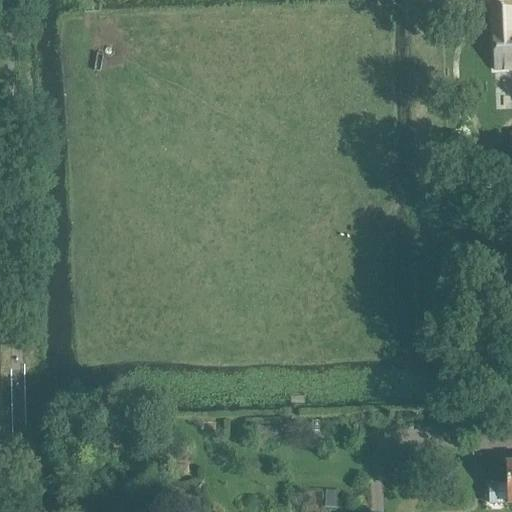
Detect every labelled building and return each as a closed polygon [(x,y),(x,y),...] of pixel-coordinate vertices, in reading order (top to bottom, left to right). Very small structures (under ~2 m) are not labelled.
[(511,9),(493,10),(496,72),(511,70),(511,9)] [(468,135),(453,136),(454,165),(469,164),(468,135)] [(312,432),(320,432),(320,422),(312,422),(312,432)] [(280,441),(281,429),(257,428),(256,440),(280,441)] [(506,486),(490,486),(491,505),(507,505),(511,504),(511,465),(505,466),(506,486)] [(304,489),(292,489),(291,506),(303,507),(304,489)] [(339,493),(327,492),(326,510),(338,511),(339,493)]
